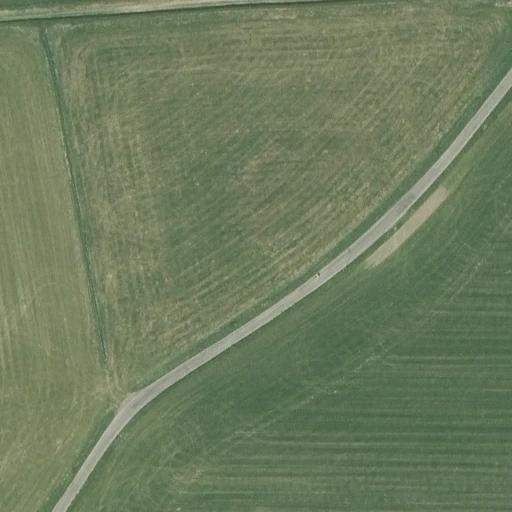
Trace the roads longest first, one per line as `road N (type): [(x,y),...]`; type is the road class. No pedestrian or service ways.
road 1 (unclassified): [(57,511),(144,395),(344,259),(443,163),(511,76)]
road 2 (track): [(0,16),(253,0)]
